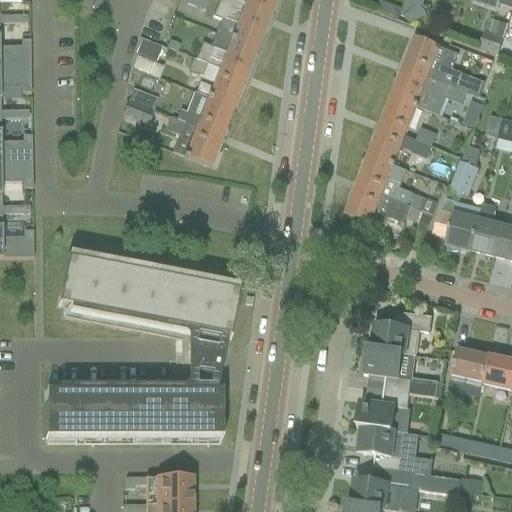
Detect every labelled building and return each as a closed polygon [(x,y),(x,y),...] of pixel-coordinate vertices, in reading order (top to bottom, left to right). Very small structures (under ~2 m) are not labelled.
[(204,0),(198,0),(195,10),(204,14),(209,2),(204,0)] [(219,0),(218,4),(257,19),(269,24),(278,0),(219,0)] [(406,0),(405,3),(423,9),(425,0),(406,0)] [(511,0),(499,0),(500,0),(498,7),(511,12),(511,0)] [(257,19),(218,4),(212,20),(220,23),(214,36),(218,37),(229,42),(257,53),(266,30),(269,24),(257,19)] [(379,4),(375,13),(393,20),(397,10),(379,4)] [(419,8),(405,20),(411,28),(426,16),(419,8)] [(12,18),(0,18),(0,26),(12,26),(12,18)] [(479,52),(498,59),(508,28),(489,22),(479,52)] [(194,63),(246,83),(257,53),(229,42),(218,37),(214,36),(209,49),(201,46),(194,63)] [(414,40),(402,70),(414,74),(429,81),(441,50),(433,47),(414,40)] [(141,42),(135,57),(156,65),(161,50),(141,42)] [(169,43),(166,51),(176,55),(179,47),(169,43)] [(0,70),(29,70),(29,44),(21,44),(21,50),(0,50),(0,70)] [(193,62),(188,74),(202,80),(201,82),(212,86),(206,101),(234,112),(246,83),(194,63),(193,62)] [(29,70),(0,70),(0,90),(22,90),(22,96),(29,96),(29,70)] [(402,70),(391,100),(418,110),(418,111),(428,115),(436,97),(462,106),(467,94),(455,90),(442,85),(429,81),(414,74),(402,70)] [(447,73),(442,85),(455,90),(460,78),(447,73)] [(391,100),(379,129),(407,140),(418,111),(418,110),(391,100)] [(180,114),(176,123),(195,130),(211,136),(223,141),(225,134),(234,112),(206,101),(198,121),(185,115),(180,114)] [(128,104),(122,119),(147,129),(153,113),(128,104)] [(170,121),(165,133),(179,138),(172,156),(192,164),(211,171),(223,141),(211,136),(170,121)] [(511,124),(502,122),(498,143),(511,145),(511,124)] [(379,129),(367,159),(395,170),(395,169),(402,151),(407,140),(379,129)] [(421,131),(416,143),(432,150),(437,137),(421,131)] [(0,165),(30,165),(30,139),(22,139),(22,146),(0,145),(0,165)] [(416,143),(411,156),(427,162),(432,150),(416,143)] [(453,192),(467,198),(477,172),(476,171),(480,153),(469,150),(453,192)] [(367,159),(356,188),(411,210),(411,209),(421,213),(426,202),(413,197),(399,192),(406,174),(395,169),(395,170),(367,159)] [(0,165),(0,213),(0,214),(0,209),(0,207),(0,185),(23,185),(23,191),(31,191),(30,165),(0,165)] [(356,188),(344,218),(368,227),(367,228),(384,235),(389,221),(404,227),(411,210),(356,188)] [(439,219),(432,238),(443,240),(443,239),(448,240),(446,248),(471,254),(481,213),(457,207),(457,206),(446,202),(439,219)] [(481,213),(471,254),(495,260),(503,228),(493,225),(496,211),(482,207),(481,213)] [(15,209),(0,209),(0,214),(0,217),(15,217),(15,209)] [(29,209),(15,209),(15,217),(29,217),(29,213),(29,209)] [(0,214),(0,213),(0,261),(32,261),(31,235),(24,235),(23,230),(0,230),(0,217),(0,214)] [(423,218),(417,232),(426,236),(433,219),(425,215),(424,218),(423,218)] [(511,230),(503,228),(495,260),(511,264),(511,230)] [(59,309),(59,308),(65,309),(218,339),(229,341),(228,342),(230,343),(236,312),(237,308),(239,296),(236,295),(235,301),(223,299),(224,293),(208,290),(206,296),(195,293),(196,288),(179,284),(178,290),(167,288),(168,282),(151,279),(150,285),(139,282),(140,277),(123,273),(122,279),(110,277),(111,271),(94,268),(93,274),(82,271),(83,266),(66,263),(59,297),(59,298),(57,309),(59,309)] [(217,346),(218,339),(65,309),(63,320),(139,335),(174,341),(174,363),(168,363),(168,365),(168,388),(52,387),(52,395),(209,395),(208,387),(205,387),(207,377),(189,373),(189,349),(211,353),(213,346),(217,346)] [(406,357),(416,359),(419,335),(430,336),(432,321),(394,316),(392,330),(374,328),(371,352),(367,352),(367,353),(406,358),(406,357)] [(221,355),(211,353),(189,349),(189,373),(207,377),(208,377),(216,379),(217,378),(218,371),(220,363),(222,356),(221,356),(221,355)] [(454,366),(451,380),(466,383),(483,387),(489,359),(457,352),(454,366)] [(367,353),(364,378),(386,381),(384,394),(411,398),(436,401),(438,386),(413,383),(416,359),(406,358),(367,353)] [(511,364),(489,359),(483,387),(511,393),(511,364)] [(209,395),(52,395),(46,395),(46,393),(45,393),(45,405),(44,405),(43,440),(44,440),(47,440),(47,441),(62,441),(62,435),(74,435),(74,441),(91,441),(91,435),(102,435),(102,441),(120,441),(120,435),(131,435),(131,441),(149,441),(149,435),(160,435),(160,441),(177,441),(177,435),(189,435),(189,441),(206,441),(206,435),(218,435),(218,441),(221,440),(221,405),(221,393),(219,393),(219,395),(209,395)] [(395,435),(407,436),(410,413),(409,413),(411,398),(384,394),(382,408),(360,405),(357,430),(395,435)] [(442,396),(440,403),(447,404),(449,397),(442,396)] [(465,404),(462,431),(472,432),(474,405),(465,404)] [(357,430),(356,431),(360,432),(357,456),(375,459),(373,472),(411,477),(430,480),(432,465),(392,459),(395,435),(357,430)] [(441,437),(438,450),(467,456),(470,444),(441,437)] [(472,444),(469,457),(498,464),(501,451),(472,444)] [(501,464),(511,466),(511,452),(504,451),(501,464)] [(448,459),(445,482),(459,484),(461,461),(448,459)] [(346,508),(375,511),(385,511),(388,489),(409,492),(411,477),(373,472),(372,485),(354,483),(350,508),(346,507),(346,508)] [(134,493),(134,480),(125,480),(125,493),(134,493)] [(193,509),(195,509),(195,502),(194,502),(195,496),(197,496),(197,493),(195,493),(193,493),(193,480),(134,480),(134,493),(144,493),(144,509),(193,509)]
